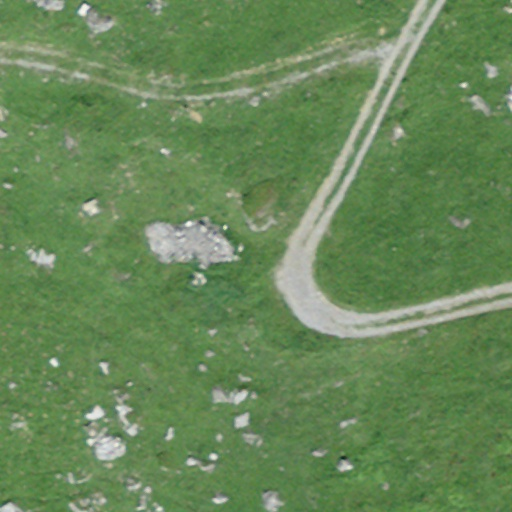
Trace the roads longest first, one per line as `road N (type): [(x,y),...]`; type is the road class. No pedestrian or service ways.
road 1 (track): [(511,294),(383,327),(327,318),(299,285),(303,242),(432,0)]
road 2 (track): [(408,47),(347,54),(243,86),(173,90),(0,53)]
